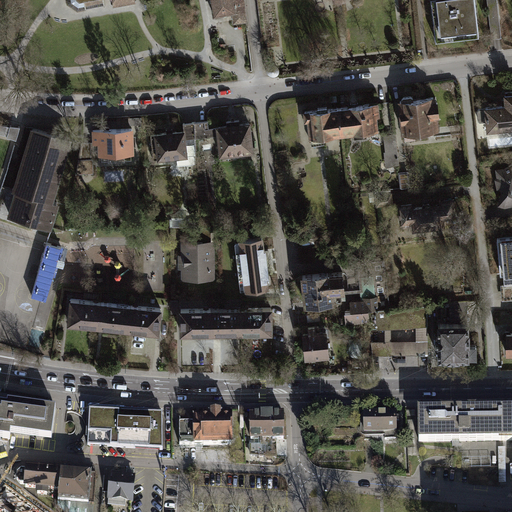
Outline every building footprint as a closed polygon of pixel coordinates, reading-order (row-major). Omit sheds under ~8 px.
[(247,21),(244,0),(211,0),(214,16),(233,12),(234,22),(247,21)] [(431,0),(436,41),(479,36),(475,0),(431,0)] [(487,0),(492,39),(497,38),(502,38),(497,0),(487,0)] [(273,65),(271,65),(269,66),(268,67),(267,68),(267,70),(268,72),(268,73),(270,75),(272,76),(274,76),(276,76),(277,75),(278,73),(279,72),(279,70),(278,69),(278,67),(276,66),(273,65)] [(511,91),(506,92),(507,105),(486,107),(486,109),(479,109),(478,111),(479,120),(480,121),(487,121),(488,130),(511,128),(511,91)] [(400,101),(405,140),(416,139),(415,132),(426,130),(430,133),(434,132),(436,129),(437,129),(436,116),(439,115),(437,102),(434,103),(434,98),(413,100),(413,98),(411,96),(404,97),(402,99),(402,101),(400,101)] [(351,106),(340,107),(342,132),(354,131),(354,138),(366,136),(365,130),(377,128),(375,109),(379,109),(378,103),(359,105),(358,103),(351,104),(351,106)] [(323,135),(342,132),(340,107),(327,109),(327,107),(318,108),(318,110),(305,111),(306,120),(309,119),(312,144),(324,143),(323,135)] [(228,126),(218,127),(221,154),(253,151),(249,123),(241,124),(240,120),(234,121),(227,122),(228,126)] [(209,121),(195,122),(196,138),(211,136),(209,121)] [(196,138),(195,122),(184,124),(185,131),(152,135),(154,159),(177,157),(179,166),(197,164),(196,138)] [(17,139),(20,126),(10,126),(3,125),(1,134),(7,135),(7,137),(16,139),(17,139)] [(69,139),(33,128),(15,189),(18,190),(10,216),(50,228),(57,202),(51,200),(69,139)] [(100,141),(100,153),(133,152),(132,129),(94,130),(94,141),(100,141)] [(388,152),(398,154),(396,134),(386,135),(388,152)] [(91,142),(82,143),(77,173),(85,173),(85,160),(92,160),(91,142)] [(504,188),(500,204),(505,205),(511,203),(511,166),(505,170),(498,171),(499,178),(498,180),(499,188),(502,187),(504,188)] [(400,173),(402,188),(409,187),(408,172),(400,173)] [(375,192),(377,205),(392,203),(391,190),(375,192)] [(400,206),(402,223),(414,222),(414,228),(444,225),(443,220),(456,218),(454,201),(441,202),(441,206),(430,207),(430,204),(423,205),(423,207),(412,208),(412,205),(400,206)] [(511,236),(498,238),(501,274),(511,272),(511,236)] [(241,241),(247,290),(267,288),(266,275),(268,275),(265,250),(263,250),(262,238),(241,241)] [(326,246),(327,254),(341,252),(340,244),(326,246)] [(186,276),(212,276),(212,246),(185,246),(185,256),(181,256),(181,267),(186,267),(186,276)] [(300,248),(301,262),(317,261),(315,246),(300,248)] [(384,259),(358,261),(362,301),(351,302),(352,310),(369,309),(389,306),(384,259)] [(303,275),(306,304),(341,300),(340,289),(344,289),(342,271),(303,275)] [(71,299),(69,322),(81,323),(81,326),(90,327),(90,324),(100,325),(102,302),(98,301),(71,299)] [(450,303),(451,324),(468,323),(467,301),(450,303)] [(102,302),(100,325),(130,328),(132,305),(102,302)] [(416,325),(428,324),(428,304),(389,306),(369,309),(370,319),(371,327),(385,326),(392,326),(416,325)] [(132,305),(130,328),(140,329),(140,332),(148,333),(148,329),(161,331),(163,308),(132,305)] [(243,309),(243,332),(253,332),(253,336),(261,336),(261,332),(274,332),(273,308),(243,309)] [(181,309),(182,333),(194,333),(194,336),(203,335),(203,333),(212,333),(212,309),(181,309)] [(212,309),(212,333),(243,332),(243,309),(212,309)] [(370,319),(369,309),(352,310),(345,311),(346,321),(370,319)] [(439,345),(440,359),(449,358),(449,360),(459,360),(459,359),(469,359),(469,357),(477,356),(477,345),(469,345),(469,323),(468,323),(451,324),(439,324),(439,336),(437,336),(438,345),(439,345)] [(429,353),(428,324),(416,325),(416,340),(392,340),(392,326),(385,326),(386,340),(372,340),(373,354),(429,353)] [(304,333),(306,357),(330,355),(327,330),(319,331),(318,326),(309,327),(309,332),(304,333)] [(0,405),(0,437),(3,438),(3,439),(10,440),(11,433),(51,439),(55,410),(15,404),(8,403),(7,406),(3,406),(0,405)] [(365,409),(366,435),(386,434),(386,440),(399,440),(399,409),(365,409)] [(511,409),(468,410),(469,441),(511,440),(511,409)] [(469,441),(468,410),(419,411),(419,442),(469,441)] [(162,414),(90,411),(88,445),(93,446),(117,447),(158,449),(163,449),(162,418),(162,414)] [(180,422),(180,446),(231,445),(231,416),(232,416),(232,414),(194,415),(194,422),(180,422)] [(251,415),(251,439),(275,439),(284,439),(283,414),(272,415),(272,414),(262,414),(262,415),(251,415)] [(275,442),(260,442),(260,446),(251,446),(251,456),(275,458),(275,442)] [(48,489),(59,490),(61,490),(62,472),(27,469),(27,472),(22,471),(18,475),(17,480),(21,484),(26,485),(26,487),(38,488),(38,493),(48,494),(48,489)] [(96,474),(62,472),(61,490),(59,490),(58,505),(66,511),(93,511),(94,505),(96,474)] [(111,476),(109,506),(125,507),(126,500),(132,501),(134,478),(125,477),(125,476),(122,476),(120,478),(112,477),(112,476),(111,476)] [(0,486),(0,511),(9,511),(18,501),(0,486)]
